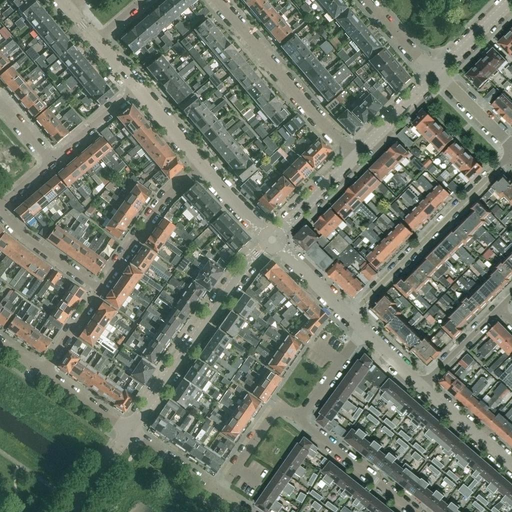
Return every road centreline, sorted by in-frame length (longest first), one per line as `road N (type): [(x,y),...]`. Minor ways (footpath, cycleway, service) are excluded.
road 1 (tertiary): [(126,430),(270,240)]
road 2 (residential): [(506,157),(349,319)]
road 3 (unclassified): [(353,160),(216,0)]
road 4 (residential): [(202,167),(167,197),(98,291)]
road 5 (residential): [(410,511),(296,418)]
road 6 (residential): [(98,291),(0,210)]
road 7 (residential): [(221,493),(271,415),(284,409),(296,418)]
road 8 (unclassified): [(511,465),(420,387)]
